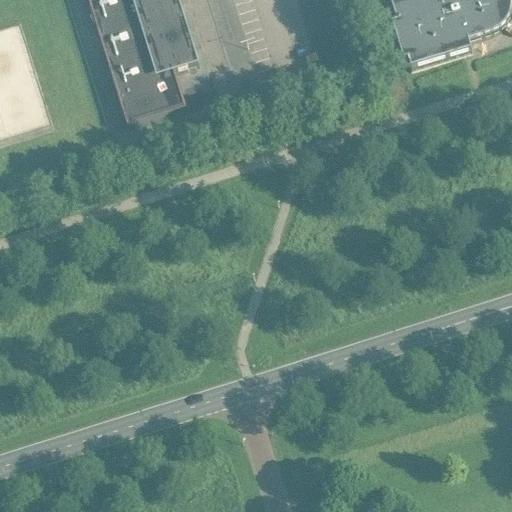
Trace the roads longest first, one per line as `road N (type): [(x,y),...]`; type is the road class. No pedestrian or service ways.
road 1 (secondary): [(243,391),(511,307)]
road 2 (secondary): [(0,466),(243,391)]
road 3 (residential): [(280,511),(243,391)]
